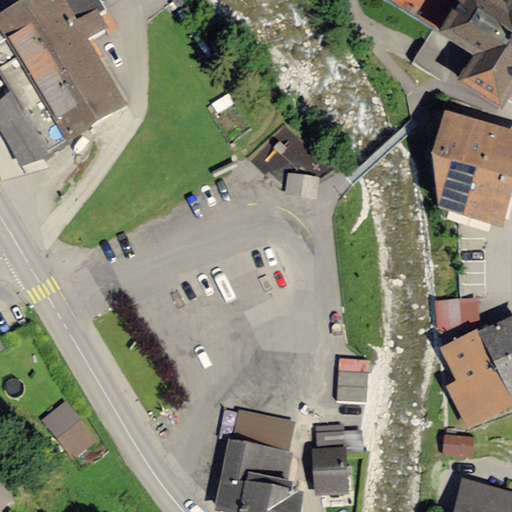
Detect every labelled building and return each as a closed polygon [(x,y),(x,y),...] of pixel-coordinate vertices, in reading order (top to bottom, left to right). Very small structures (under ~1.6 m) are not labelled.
[(105,24),(90,0),(32,0),(0,19),(2,23),(0,24),(0,65),(47,146),(67,134),(123,102),(84,37),(105,24)] [(395,0),(436,27),(454,0),(395,0)] [(501,0),(461,0),(442,30),(477,53),(461,77),(503,103),(511,88),(511,0),(509,4),(501,0)] [(511,196),(511,132),(446,115),(433,163),(444,219),(502,234),(511,196)] [(271,147),(307,172),(319,154),(284,129),(271,147)] [(305,176),(276,172),(273,195),(302,199),(305,176)] [(476,303),(438,303),(445,349),(475,333),(476,303)] [(511,395),(511,323),(475,333),(508,396),(511,395)] [(475,333),(445,349),(462,379),(447,387),(468,427),(511,403),(508,396),(475,333)] [(337,401),(367,402),(368,370),(338,369),(337,401)] [(66,404),(46,420),(75,456),(95,440),(66,404)] [(444,454),(473,455),(473,433),(444,433),(444,454)] [(298,511),(302,491),(280,487),(288,454),(230,439),(217,506),(241,511),(240,511),(298,511)] [(343,450),(316,451),(318,493),(345,492),(343,450)] [(0,484),(0,508),(12,498),(0,484)] [(511,511),(511,494),(466,484),(459,511),(511,511)]
